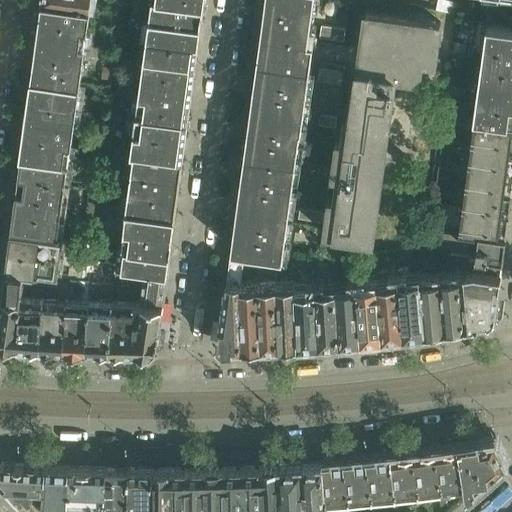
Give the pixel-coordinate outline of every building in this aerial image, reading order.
[(86,44),(92,5),(52,0),(43,0),(38,37),(86,44)] [(205,0),(152,0),(148,35),(200,42),(205,0)] [(266,0),(262,34),(263,34),(313,41),(312,42),(314,42),(314,40),(309,39),(314,0),(266,0)] [(348,112),(344,139),(336,138),(332,170),(340,171),(336,197),(328,196),(324,228),(374,235),(395,74),(420,77),(422,58),(435,60),(440,22),(366,12),(352,112),(348,112)] [(474,118),(511,122),(511,25),(487,22),(474,116),(470,116),(469,117),(474,118)] [(344,40),(346,28),(322,24),(320,36),(344,40)] [(313,41),(263,34),(262,34),(261,43),(259,53),(311,61),(313,50),(314,42),(312,42),(313,41)] [(200,42),(148,35),(146,53),(197,60),(200,42)] [(81,79),(86,45),(86,44),(38,37),(34,72),(81,79)] [(121,37),(118,67),(126,68),(129,38),(121,37)] [(197,60),(146,53),(138,110),(190,117),(197,60)] [(311,61),(259,53),(252,106),(304,113),(311,61)] [(342,83),(344,71),(320,68),(318,80),(342,83)] [(81,79),(34,72),(23,153),(69,159),(70,160),(81,79)] [(447,93),(465,97),(467,87),(449,84),(447,93)] [(468,115),(470,103),(446,99),(445,111),(468,115)] [(304,113),(252,106),(245,153),(297,160),(301,128),(302,128),(304,113)] [(190,117),(138,110),(132,148),(135,149),(184,155),(190,117)] [(336,126),(337,116),(321,114),(320,124),(336,126)] [(511,122),(474,118),(475,119),(472,140),(511,145),(511,122)] [(445,122),(441,152),(450,153),(454,123),(445,122)] [(511,145),(472,140),(469,162),(511,168),(511,145)] [(184,155),(135,149),(127,205),(177,211),(184,155)] [(69,159),(23,153),(12,228),(59,234),(69,159)] [(245,153),(239,201),(290,207),(297,160),(245,153)] [(511,168),(469,162),(466,185),(511,190),(511,168)] [(444,197),(448,167),(440,166),(436,196),(444,197)] [(92,176),(91,183),(89,199),(97,201),(98,190),(100,177),(92,176)] [(511,197),(511,190),(466,185),(463,207),(510,213),(511,197)] [(107,192),(98,190),(97,201),(106,202),(107,192)] [(97,201),(89,199),(86,224),(94,225),(96,211),(97,201)] [(106,202),(97,201),(96,211),(104,212),(106,202)] [(290,207),(239,201),(232,248),(284,255),(290,207)] [(169,270),(177,211),(127,205),(127,206),(128,206),(124,243),(120,242),(117,263),(145,267),(169,270)] [(299,217),(323,221),(324,211),(300,207),(299,217)] [(510,213),(463,207),(460,229),(479,232),(507,235),(510,213)] [(432,226),(440,227),(442,212),(434,211),(432,226)] [(86,277),(91,239),(78,237),(78,236),(59,234),(12,228),(7,267),(26,270),(70,275),(86,277)] [(465,235),(427,230),(424,246),(462,251),(465,235)] [(507,235),(479,232),(476,254),(477,254),(504,258),(507,235)] [(438,267),(436,248),(425,246),(418,247),(410,248),(412,270),(420,269),(438,267)] [(475,266),(477,254),(476,254),(436,248),(438,267),(420,269),(420,271),(440,269),(461,268),(475,266)] [(364,256),(366,271),(367,281),(378,279),(389,278),(389,268),(398,267),(398,265),(400,264),(399,251),(364,256)] [(232,252),(228,279),(219,340),(225,346),(244,345),(241,281),(245,254),(232,252)] [(504,258),(477,254),(475,266),(461,268),(465,322),(491,318),(496,312),(504,258)] [(280,343),(276,278),(277,278),(276,264),(276,257),(257,255),(258,274),(259,280),(262,344),(280,343)] [(336,259),(337,279),(336,279),(340,338),(361,336),(357,272),(356,257),(336,259)] [(340,338),(336,279),(329,280),(328,260),(320,261),(315,261),(315,262),(316,276),(320,341),(340,338)] [(320,341),(316,276),(315,262),(294,263),(295,277),(296,288),(298,342),(320,341)] [(425,329),(420,274),(409,276),(408,266),(398,267),(403,331),(425,329)] [(20,342),(22,295),(26,270),(7,267),(3,294),(0,318),(0,337),(3,341),(20,342)] [(169,270),(145,267),(141,298),(164,300),(169,270)] [(403,331),(398,267),(389,268),(389,278),(378,279),(383,334),(403,331)] [(461,268),(440,269),(445,326),(465,322),(461,268)] [(440,269),(420,271),(420,274),(425,329),(445,326),(440,269)] [(367,281),(366,271),(357,272),(361,336),(383,334),(378,279),(367,281)] [(89,346),(91,298),(92,280),(92,278),(86,277),(70,275),(69,297),(66,345),(89,346)] [(135,347),(136,298),(138,277),(117,275),(116,297),(113,297),(113,300),(112,347),(135,347)] [(298,342),(296,288),(295,277),(277,278),(276,278),(280,343),(298,342)] [(112,347),(113,300),(113,297),(114,288),(106,287),(106,280),(92,280),(91,298),(89,346),(112,347)] [(259,280),(241,281),(244,345),(262,344),(259,280)] [(45,296),(22,295),(20,342),(44,343),(45,296)] [(66,345),(69,297),(45,296),(44,343),(66,345)] [(159,342),(164,300),(141,298),(136,298),(135,347),(153,347),(159,342)] [(467,444),(458,445),(464,485),(466,485),(467,494),(468,494),(476,487),(475,478),(489,476),(505,461),(494,440),(467,444)] [(458,445),(435,448),(442,488),(464,485),(458,445)] [(435,448),(412,451),(419,492),(442,488),(435,448)] [(412,451),(391,454),(396,494),(419,492),(412,451)] [(391,454),(369,456),(373,496),(396,494),(391,454)] [(369,456),(346,459),(350,498),(373,496),(369,456)] [(346,459),(323,461),(326,501),(350,498),(346,459)] [(323,461),(302,462),(305,511),(327,511),(326,501),(323,461)] [(0,466),(0,476),(31,511),(33,511),(47,499),(48,465),(2,462),(0,466)] [(305,511),(302,462),(279,464),(282,511),(305,511)] [(282,511),(279,464),(260,465),(263,511),(282,511)] [(72,465),(48,465),(47,499),(33,511),(54,511),(60,507),(59,501),(71,501),(72,465)] [(109,467),(72,465),(71,501),(108,501),(109,467)] [(263,511),(260,465),(242,466),(244,511),(263,511)] [(225,511),(223,466),(204,467),(206,511),(225,511)] [(244,511),(242,466),(223,466),(225,511),(244,511)] [(131,467),(109,467),(108,501),(108,506),(117,507),(117,502),(131,502),(131,467)] [(155,511),(155,467),(131,467),(131,502),(131,511),(155,511)] [(155,467),(155,511),(187,511),(187,467),(155,467)] [(206,511),(204,467),(187,467),(187,511),(206,511)]
